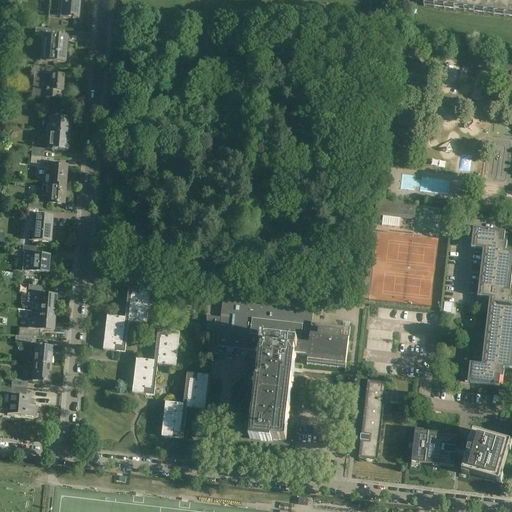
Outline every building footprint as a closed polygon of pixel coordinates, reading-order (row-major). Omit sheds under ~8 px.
[(60,0),(59,18),(79,20),(80,0),(60,0)] [(511,0),(423,0),(423,7),(511,18),(511,0)] [(67,37),(52,36),(52,30),(35,29),(35,36),(48,37),(46,62),(65,63),(67,37)] [(511,88),(511,63),(503,62),(501,77),(511,79),(510,88),(511,88)] [(34,74),(32,97),(61,100),(62,92),(63,92),(64,75),(50,74),(49,86),(46,85),(46,75),(49,75),(50,68),(33,67),(33,74),(34,74)] [(35,105),(35,112),(48,113),(48,106),(35,105)] [(51,133),(70,134),(71,119),(49,118),(49,126),(51,126),(51,133)] [(68,152),(70,134),(51,133),(50,140),(48,139),(47,150),(68,152)] [(29,157),(31,157),(43,158),(44,150),(30,149),(29,157)] [(54,159),(43,158),(31,157),(30,164),(52,166),(53,166),(54,159)] [(52,166),(50,185),(65,186),(67,167),(53,166),(52,166)] [(42,184),(41,197),(49,197),(49,204),(64,205),(65,186),(50,185),(42,184)] [(377,200),(375,215),(414,220),(416,205),(377,200)] [(53,217),(37,216),(37,210),(28,209),(25,209),(24,215),(34,216),(32,242),(51,243),(53,217)] [(472,368),(470,384),(495,387),(496,378),(503,379),(504,369),(509,370),(511,346),(511,291),(506,291),(511,253),(506,253),(507,243),(499,243),(500,233),(476,230),(474,246),(486,247),(480,295),(493,296),(484,369),(472,368)] [(23,247),(22,255),(26,255),(26,259),(24,259),(23,272),(46,273),(48,273),(50,256),(41,256),(41,255),(35,254),(36,248),(23,247)] [(27,303),(38,304),(38,313),(55,314),(56,297),(43,296),(44,287),(29,285),(27,303)] [(109,338),(106,337),(104,351),(126,354),(126,347),(129,323),(147,325),(148,317),(145,317),(147,304),(150,304),(151,291),(138,289),(129,288),(128,295),(126,319),(108,317),(107,325),(110,325),(109,338)] [(307,366),(325,368),(346,370),(351,329),(311,324),(310,337),(301,336),(304,311),(223,302),(218,347),(242,350),(241,353),(255,354),(256,354),(260,354),(251,438),(262,439),(261,442),(272,443),(272,440),(287,442),(296,356),(308,357),(307,366)] [(444,313),(452,314),(453,304),(445,303),(444,313)] [(39,338),(40,331),(53,332),(55,314),(38,313),(36,330),(19,328),(18,337),(25,337),(31,338),(39,338)] [(138,382),(135,381),(133,395),(155,398),(156,391),(158,366),(176,368),(177,360),(174,359),(176,347),(179,347),(180,334),(158,331),(158,338),(156,363),(137,361),(136,369),(139,369),(138,382)] [(33,364),(51,366),(52,348),(30,347),(29,355),(31,356),(31,364),(33,364)] [(50,384),(51,366),(33,364),(33,373),(30,373),(29,382),(50,384)] [(187,375),(184,406),(166,404),(165,412),(166,412),(168,412),(167,425),(164,425),(163,438),(176,440),(184,441),(188,410),(205,412),(206,403),(203,403),(205,390),(208,391),(209,377),(187,375)] [(11,389),(12,389),(27,390),(27,383),(12,382),(11,389)] [(368,383),(360,460),(378,462),(384,403),(408,406),(409,396),(386,393),(386,385),(368,383)] [(8,397),(7,416),(13,416),(36,418),(37,407),(35,407),(35,405),(34,404),(34,401),(29,400),(30,398),(23,398),(23,397),(26,397),(27,390),(12,389),(11,397),(8,397)] [(415,434),(412,461),(420,462),(420,464),(434,466),(434,463),(440,464),(440,466),(454,468),(455,458),(458,458),(466,459),(463,469),(471,471),(470,474),(497,481),(499,473),(502,474),(508,449),(506,449),(508,441),(481,434),(480,436),(472,434),(469,446),(475,447),(474,450),(469,449),(468,452),(456,448),(458,436),(444,435),(443,437),(437,436),(437,434),(423,433),(423,435),(415,434)]
